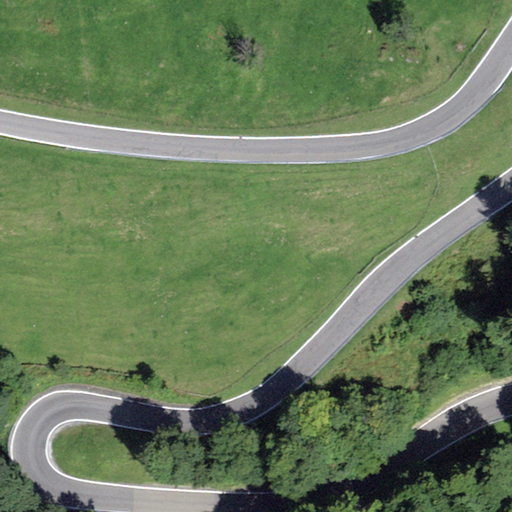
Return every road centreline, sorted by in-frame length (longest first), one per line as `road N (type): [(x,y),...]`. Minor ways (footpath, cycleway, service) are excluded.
road 1 (tertiary): [(511,185),(398,268),(255,405),(194,422),(65,406),(38,422),(29,447),(36,471),(64,492),(284,504),(345,485),(511,403)]
road 2 (tertiary): [(0,121),(193,147),(379,144),(454,112),(511,42)]
